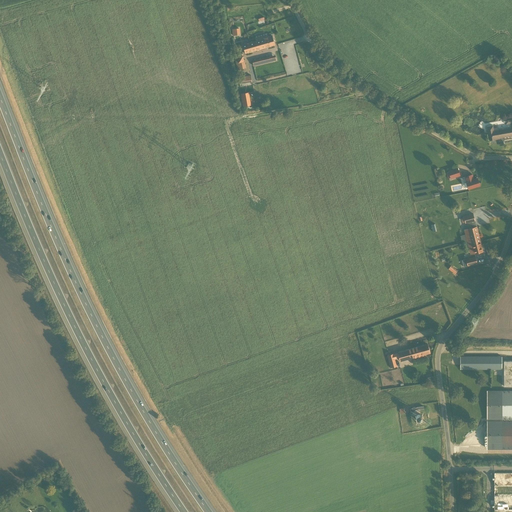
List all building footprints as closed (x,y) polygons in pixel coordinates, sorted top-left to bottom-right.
[(243,45),(245,53),(275,45),(273,36),(262,39),(261,37),(256,38),(257,41),(243,45)] [(235,55),(234,55),(238,70),(246,68),(242,53),(235,55)] [(268,56),(252,60),(253,66),(270,62),(268,56)] [(252,82),(251,77),(251,75),(239,77),(240,84),(252,82)] [(506,125),(511,124),(511,128),(498,130),(498,128),(493,129),(493,126),(487,127),(489,141),(498,139),(499,138),(511,135),(511,116),(510,117),(504,118),(506,125)] [(458,168),(449,171),(451,178),(460,175),(458,168)] [(474,180),(472,174),(465,177),(467,182),(466,182),(466,183),(464,183),(466,189),(468,188),(468,189),(480,185),(478,178),(474,180)] [(473,214),(464,216),(465,223),(475,221),(473,214)] [(480,238),(477,226),(476,227),(468,229),(464,230),(467,241),(480,238)] [(480,238),(467,241),(469,250),(473,249),(474,254),(483,252),(480,241),(480,238)] [(477,263),(476,257),(466,259),(468,266),(477,263)] [(451,266),(449,269),(455,274),(457,270),(451,266)] [(398,353),(399,358),(400,359),(400,361),(425,354),(430,353),(428,344),(416,347),(398,352),(398,353)] [(390,368),(396,366),(397,366),(395,359),(393,354),(393,353),(387,355),(388,358),(390,368)] [(460,369),(502,369),(502,357),(460,357),(460,369)] [(511,391),(487,391),(487,449),(511,448),(511,391)] [(416,420),(417,421),(418,421),(419,422),(422,422),(422,421),(423,420),(424,419),(428,418),(428,415),(423,416),(423,415),(422,415),(422,414),(421,414),(420,410),(421,410),(424,409),(424,406),(417,407),(417,408),(410,409),(411,415),(418,414),(417,410),(418,415),(417,415),(417,416),(416,416),(416,417),(416,416),(413,416),(414,422),(416,421),(416,420)] [(494,510),(499,510),(511,509),(511,494),(498,494),(498,487),(511,486),(511,472),(494,473),(494,510)]
